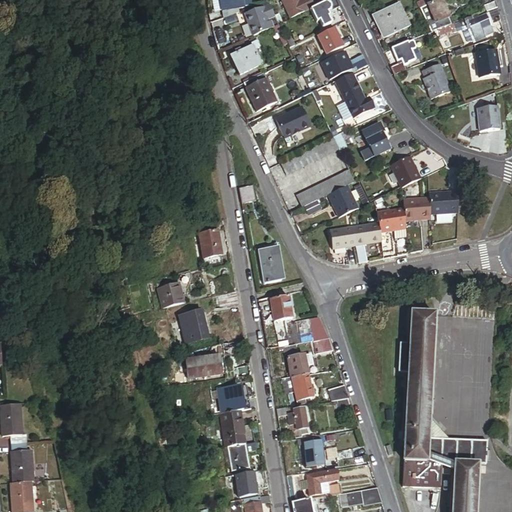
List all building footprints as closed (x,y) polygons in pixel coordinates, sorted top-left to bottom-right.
[(234,7),(249,4),(248,0),(218,0),(221,10),(234,7)] [(296,0),(279,0),(288,18),(302,12),(308,9),(312,8),(308,0),(297,0),(296,0)] [(321,28),(330,24),(327,16),(328,16),(327,12),(338,7),(334,0),(328,0),(312,8),(308,9),(314,22),(318,21),(321,28)] [(434,30),(449,25),(439,0),(436,0),(425,5),(417,8),(429,33),(434,30)] [(483,12),(484,11),(496,7),(494,1),(481,6),(483,12)] [(381,38),(407,27),(397,4),(371,15),(381,38)] [(270,22),(275,20),(268,6),(265,7),(270,22)] [(222,17),(234,13),(234,7),(221,10),(222,17)] [(248,29),(270,22),(265,7),(243,15),(248,29)] [(496,7),(484,11),(485,14),(464,21),(465,24),(468,31),(463,33),(462,33),(465,41),(471,38),(471,39),(492,31),(486,16),(488,15),(489,17),(489,16),(497,13),(496,7)] [(251,36),(277,25),(275,20),(270,22),(248,29),(251,36)] [(455,33),(462,30),(460,26),(458,21),(449,25),(434,30),(436,35),(453,29),(455,33)] [(324,54),(340,47),(336,39),(334,36),(331,29),(315,37),(324,54)] [(423,35),(425,40),(436,35),(434,30),(429,33),(423,35)] [(288,47),(293,44),(288,33),(282,36),(288,47)] [(252,48),(259,45),(256,38),(249,41),(251,44),(252,48)] [(406,63),(413,60),(410,51),(413,50),(413,49),(413,48),(411,42),(410,42),(409,40),(390,48),(394,60),(398,58),(400,62),(396,64),(389,67),(392,74),(403,70),(401,67),(407,65),(406,63)] [(238,75),(260,64),(252,48),(251,44),(229,55),(238,75)] [(494,51),(472,55),(476,78),(497,75),(494,51)] [(334,77),(335,80),(350,73),(355,70),(354,66),(350,68),(347,62),(350,61),(348,56),(345,57),(342,52),(319,63),(322,69),(323,69),(329,80),(334,77)] [(355,70),(366,65),(363,59),(353,64),(354,66),(355,70)] [(449,92),(438,64),(420,71),(423,78),(421,79),(429,100),(449,92)] [(254,110),(274,101),(261,72),(241,82),(254,110)] [(335,80),(333,80),(351,117),(371,108),(365,97),(362,99),(350,73),(335,80)] [(294,95),(296,98),(309,92),(308,88),(294,95)] [(300,106),(274,118),(281,135),(298,128),(299,131),(308,126),(300,106)] [(493,107),(472,110),(475,133),(496,131),(493,107)] [(372,156),(389,148),(377,123),(360,132),(372,156)] [(335,135),(335,136),(338,134),(352,128),(350,125),(335,135)] [(282,138),(299,131),(298,128),(281,135),(282,138)] [(285,174),(337,149),(334,142),(332,138),(280,163),(285,174)] [(344,148),(340,139),(334,142),(337,149),(338,151),(344,148)] [(397,187),(399,186),(416,178),(406,156),(387,165),(397,187)] [(300,206),(327,193),(345,185),(353,181),(347,170),(295,195),(300,206)] [(399,186),(399,190),(418,182),(416,178),(399,186)] [(338,215),(355,207),(345,186),(328,194),(338,215)] [(252,206),(250,191),(238,192),(241,211),(252,206)] [(427,214),(456,214),(456,194),(426,193),(426,197),(427,214)] [(427,218),(427,214),(426,197),(400,198),(401,207),(402,218),(427,218)] [(310,211),(318,208),(316,202),(308,206),(310,211)] [(391,228),(403,226),(402,218),(401,207),(374,212),(376,222),(378,240),(380,252),(389,250),(387,229),(391,228)] [(362,242),(378,240),(376,222),(351,225),(353,243),(355,260),(365,259),(362,242)] [(329,246),(353,243),(351,225),(327,228),(329,246)] [(403,226),(391,228),(392,237),(404,235),(403,226)] [(202,259),(218,256),(215,233),(198,236),(202,259)] [(419,235),(404,236),(405,250),(420,247),(419,235)] [(271,253),(253,256),(258,288),(276,285),(271,253)] [(179,297),(177,292),(179,287),(177,271),(169,272),(172,285),(163,286),(152,289),(156,311),(177,306),(175,298),(179,297)] [(213,313),(234,308),(231,294),(210,298),(213,313)] [(268,326),(289,321),(284,300),(263,305),(263,304),(258,305),(264,330),(269,328),(268,326)] [(171,322),(193,318),(192,314),(170,318),(171,322)] [(453,463),(450,511),(473,511),(476,464),(483,464),(484,441),(445,439),(427,438),(428,420),(431,315),(407,314),(406,343),(396,343),(395,371),(406,372),(403,461),(440,463),(453,463)] [(175,346),(197,342),(193,318),(171,322),(175,346)] [(305,333),(307,345),(311,344),(322,341),(312,320),(303,322),(305,333)] [(293,347),(307,345),(305,333),(279,337),(281,349),(293,347)] [(313,356),(328,353),(325,344),(323,341),(322,341),(311,344),(313,356)] [(285,357),(294,355),(293,347),(281,349),(282,357),(285,357)] [(303,370),(310,369),(308,358),(295,360),(286,361),(289,380),(304,378),(303,370)] [(181,382),(213,378),(212,362),(179,365),(181,382)] [(228,382),(242,380),(241,371),(227,373),(228,382)] [(300,402),(308,401),(304,378),(289,380),(282,381),(285,397),(292,396),(293,403),(300,402)] [(334,404),(345,403),(340,390),(326,392),(328,405),(334,404)] [(234,415),(243,414),(240,391),(209,395),(212,418),(234,415)] [(334,404),(335,413),(348,411),(345,403),(334,404)] [(17,420),(16,406),(0,407),(0,423),(0,425),(3,425),(4,438),(10,438),(21,437),(20,420),(17,420)] [(298,436),(303,435),(300,411),(288,413),(289,417),(284,418),(286,437),(291,436),(291,439),(298,438),(298,436)] [(223,450),(238,448),(234,415),(212,418),(216,451),(218,450),(223,450)] [(445,439),(428,420),(427,438),(445,439)] [(251,440),(248,427),(243,428),(246,441),(251,440)] [(24,437),(21,437),(10,438),(11,446),(25,445),(24,437)] [(301,472),(322,468),(317,438),(296,441),(297,448),(301,472)] [(25,445),(11,446),(11,453),(13,453),(25,452),(25,445)] [(242,458),(256,456),(255,446),(240,447),(242,458)] [(239,459),(238,448),(223,450),(224,459),(226,473),(241,471),(239,459)] [(25,452),(13,453),(14,467),(11,468),(12,484),(26,483),(30,483),(29,470),(32,470),(31,452),(25,452)] [(334,465),(351,463),(349,453),(332,455),(334,465)] [(401,488),(439,490),(440,463),(403,461),(402,461),(401,488)] [(315,490),(314,487),(335,484),(333,472),(302,477),(302,483),(296,484),(297,494),(304,493),(305,498),(315,496),(316,499),(333,497),(337,496),(336,487),(315,490)] [(234,501),(252,498),(250,487),(253,487),(252,477),(248,478),(248,475),(230,477),(234,501)] [(220,488),(228,487),(227,478),(218,479),(220,488)] [(12,484),(10,484),(11,502),(14,502),(14,511),(31,511),(31,497),(27,497),(26,483),(12,484)] [(360,510),(379,507),(374,490),(337,496),(333,497),(335,510),(359,507),(360,510)] [(263,499),(242,502),(243,510),(258,507),(264,506),(263,499)] [(313,511),(313,509),(307,510),(306,503),(288,506),(288,511),(313,511)]
